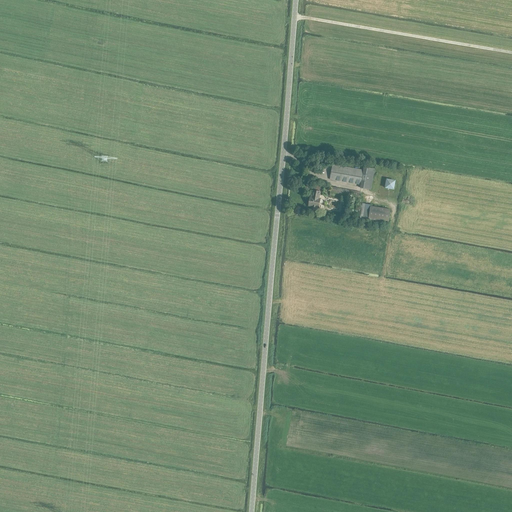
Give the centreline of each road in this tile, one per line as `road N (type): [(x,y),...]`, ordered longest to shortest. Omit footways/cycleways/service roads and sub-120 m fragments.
road 1 (unclassified): [(251,511),(295,0)]
road 2 (track): [(294,16),(511,52)]
